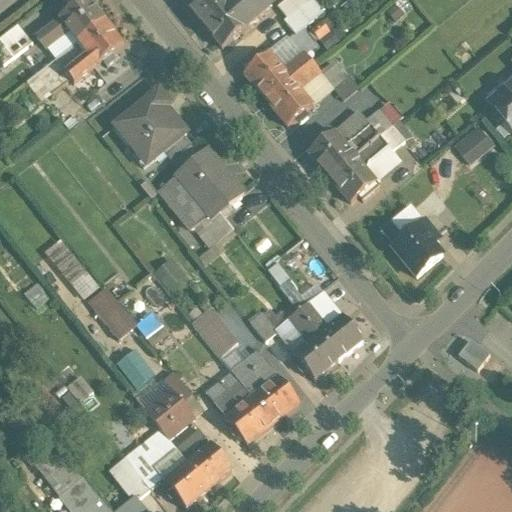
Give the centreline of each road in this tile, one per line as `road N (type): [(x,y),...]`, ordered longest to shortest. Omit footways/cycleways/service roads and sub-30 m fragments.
road 1 (residential): [(127,0),(426,356)]
road 2 (residential): [(426,356),(261,511)]
